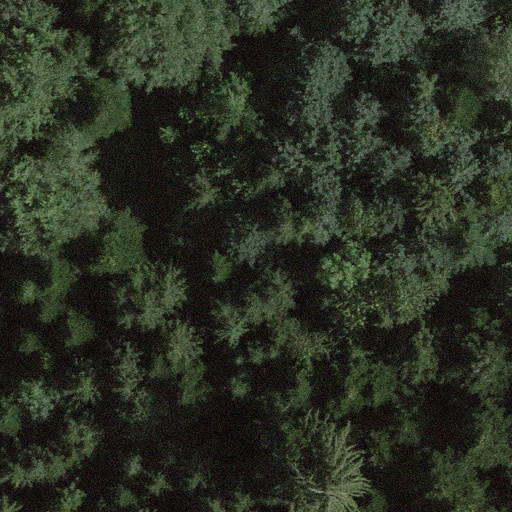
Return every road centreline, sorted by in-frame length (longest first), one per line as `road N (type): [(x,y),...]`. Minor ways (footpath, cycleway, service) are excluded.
road 1 (track): [(281,464),(174,261),(159,200),(153,153),(179,0)]
road 2 (track): [(0,334),(206,465),(281,464),(438,511)]
